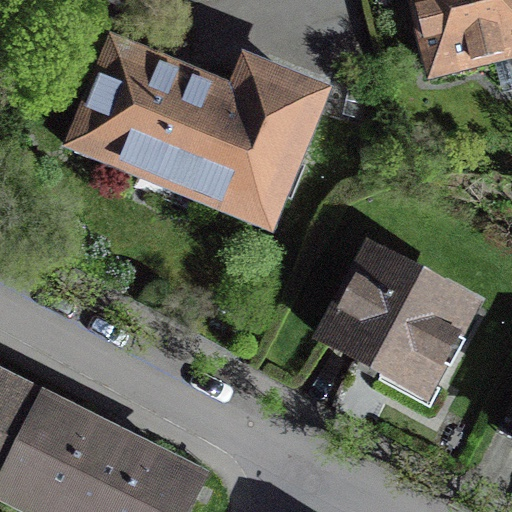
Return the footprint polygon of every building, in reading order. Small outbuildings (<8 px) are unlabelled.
[(511,0),(416,0),(434,72),(511,53),(511,0)] [(114,53),(74,152),(114,168),(116,163),(267,225),(318,100),(248,71),(235,103),(114,53)] [(432,144),(409,150),(415,174),(438,169),(432,144)] [(471,311),(370,256),(324,339),(372,365),(425,395),(471,311)] [(0,493),(44,404),(0,382),(0,493)] [(44,404),(0,493),(37,511),(186,511),(201,481),(120,443),(44,404)]
